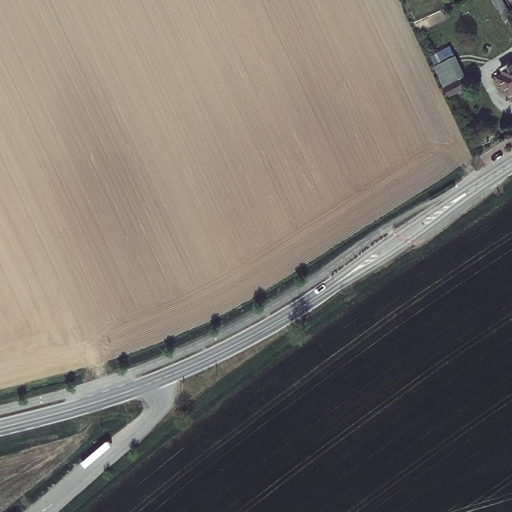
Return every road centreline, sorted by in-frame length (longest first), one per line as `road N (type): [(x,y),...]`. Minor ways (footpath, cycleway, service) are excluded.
road 1 (secondary): [(500,169),(274,323),(162,378)]
road 2 (unclassified): [(40,511),(158,409),(162,378)]
road 3 (secondary): [(162,378),(0,427)]
